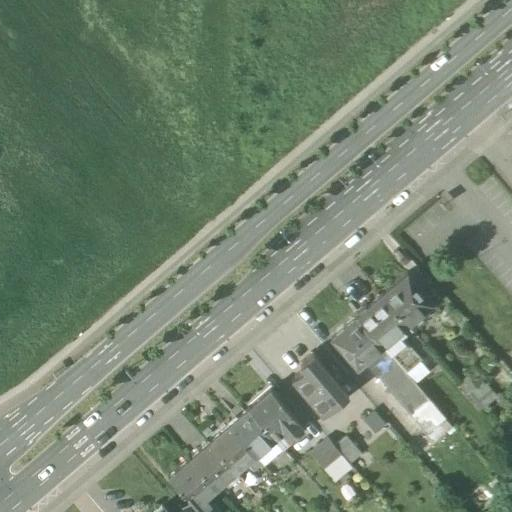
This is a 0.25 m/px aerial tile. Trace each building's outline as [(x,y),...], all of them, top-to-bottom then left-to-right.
[(407,272),(382,294),(408,324),(419,315),(433,302),(407,272)] [(408,324),(382,294),(357,315),(383,345),(408,324)] [(383,345),(357,315),(332,337),(358,367),(365,361),(383,345)] [(423,319),(419,315),(408,324),(412,329),(423,319)] [(408,324),(383,345),(388,350),(406,371),(422,357),(403,336),(412,329),(408,324)] [(383,345),(365,361),(370,366),(382,355),(388,350),(383,345)] [(406,371),(388,350),(382,355),(386,360),(385,362),(390,368),(380,376),(413,414),(416,412),(430,399),(406,371)] [(348,393),(313,353),(302,363),(306,368),(293,378),(319,408),(331,398),(335,404),(348,393)] [(475,387),(466,377),(459,383),(468,393),(475,387)] [(475,387),(468,393),(481,409),(495,397),(482,382),(475,387)] [(305,427),(272,388),(249,408),(275,438),(283,431),(290,439),(305,427)] [(430,399),(416,412),(428,426),(442,414),(430,399)] [(275,438),(249,408),(229,425),(255,455),(275,438)] [(428,426),(423,430),(434,441),(452,425),(442,414),(428,426)] [(255,455),(229,425),(209,441),(235,471),(255,455)] [(362,453),(345,434),(334,443),(341,451),(351,462),(362,453)] [(327,435),(310,450),(323,466),(341,451),(334,443),(327,435)] [(275,438),(255,455),(263,465),(283,448),(275,438)] [(235,471),(209,441),(189,458),(214,487),(215,488),(235,471)] [(214,487),(189,458),(168,476),(182,493),(184,492),(191,501),(194,504),(205,495),(214,487)] [(216,511),(218,510),(205,495),(194,504),(201,511),(216,511)] [(201,511),(194,504),(191,501),(181,509),(183,511),(201,511)]
